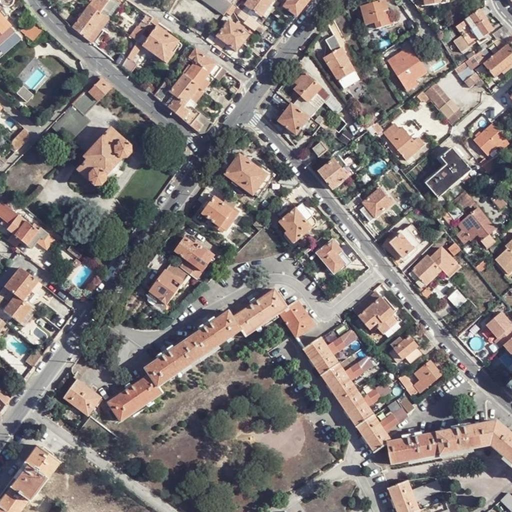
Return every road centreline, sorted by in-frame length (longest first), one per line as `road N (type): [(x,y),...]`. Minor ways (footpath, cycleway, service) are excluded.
road 1 (residential): [(242,112),(477,377),(511,406)]
road 2 (residential): [(210,154),(0,433)]
road 3 (tertiary): [(210,154),(72,42),(34,0)]
road 4 (residential): [(134,0),(260,88)]
